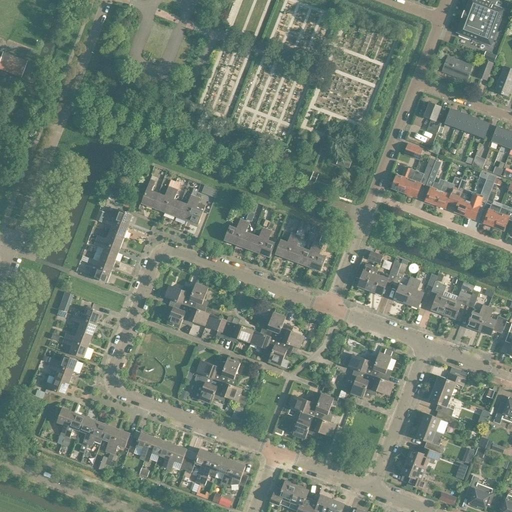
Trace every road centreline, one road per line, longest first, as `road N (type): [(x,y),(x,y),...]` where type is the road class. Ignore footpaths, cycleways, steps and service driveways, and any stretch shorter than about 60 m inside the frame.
road 1 (residential): [(275,452),(117,392),(112,373),(154,259),(178,251),(330,308)]
road 2 (residential): [(10,246),(107,0)]
road 3 (residential): [(372,488),(426,344)]
road 4 (residential): [(139,511),(0,460)]
road 5 (residential): [(511,249),(374,196)]
road 6 (residential): [(374,196),(418,82)]
road 7 (residential): [(330,308),(374,196)]
